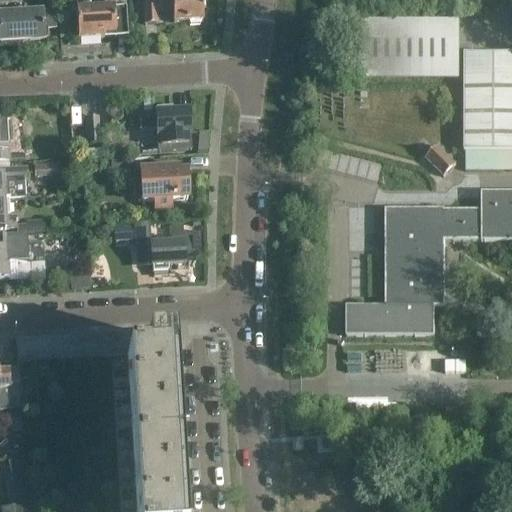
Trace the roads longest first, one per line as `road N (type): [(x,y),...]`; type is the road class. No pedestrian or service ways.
road 1 (residential): [(0,85),(253,71)]
road 2 (residential): [(0,323),(240,308)]
road 3 (residential): [(240,308),(253,71)]
road 4 (residential): [(256,511),(240,308)]
